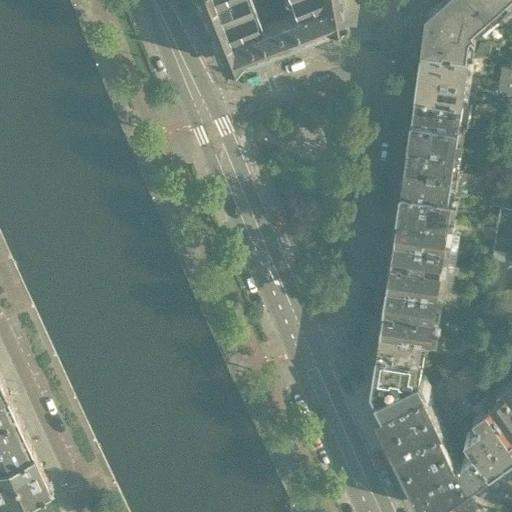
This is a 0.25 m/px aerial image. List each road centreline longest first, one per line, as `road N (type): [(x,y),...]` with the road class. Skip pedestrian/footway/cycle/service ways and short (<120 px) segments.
road 1 (residential): [(309,345),(349,314),(383,73),(366,62),(336,61),(203,115)]
road 2 (tertiary): [(309,345),(203,115)]
road 3 (residential): [(0,315),(81,511)]
road 4 (tertiary): [(378,511),(309,345)]
road 5 (tertiary): [(203,115),(152,0)]
